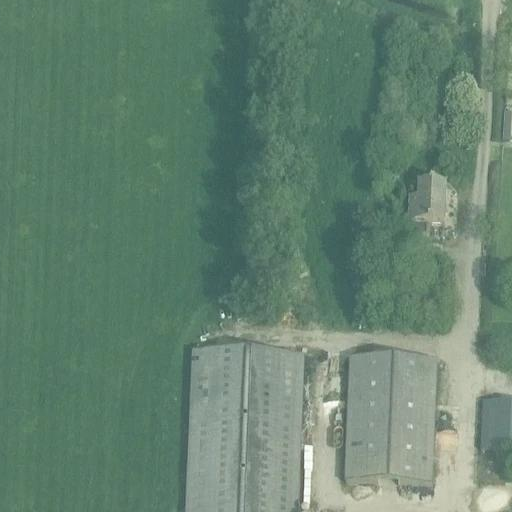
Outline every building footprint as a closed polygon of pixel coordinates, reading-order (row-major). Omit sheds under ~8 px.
[(510,142),(511,116),(511,113),(505,113),(503,142),(510,142)] [(410,227),(410,243),(416,243),(416,238),(427,238),(427,227),(444,228),(446,188),(419,187),(418,201),(410,201),(409,227),(410,227)] [(385,266),(409,268),(410,248),(386,246),(385,266)] [(193,355),(186,511),(296,511),(302,359),(193,355)] [(345,485),(347,485),(431,489),(436,364),(350,361),(345,485)] [(511,405),(483,405),(481,453),(511,454),(511,405)]
